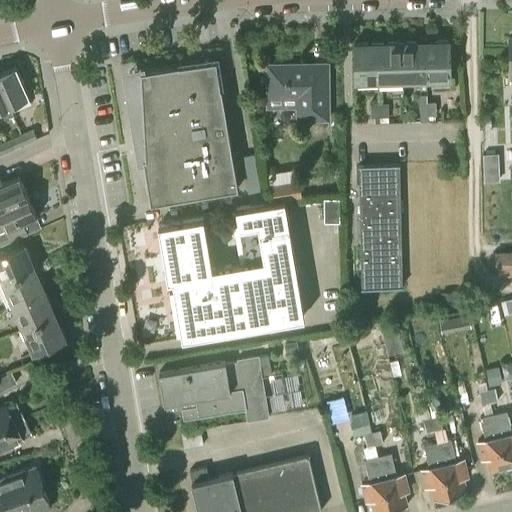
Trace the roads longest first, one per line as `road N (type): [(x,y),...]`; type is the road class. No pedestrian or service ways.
road 1 (residential): [(141,511),(56,22)]
road 2 (track): [(469,0),(474,247),(481,273),(511,286)]
road 3 (residential): [(56,22),(209,0)]
